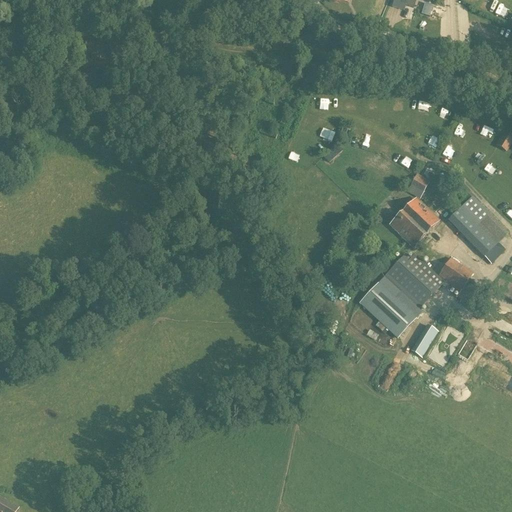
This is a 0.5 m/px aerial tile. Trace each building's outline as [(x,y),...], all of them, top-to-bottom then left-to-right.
[(495,146),(506,152),(511,143),(511,130),(507,127),(495,146)] [(339,140),(343,142),(347,130),(342,129),(339,140)] [(435,134),(430,143),(437,147),(442,138),(435,134)] [(342,151),(336,144),(323,156),(329,163),(342,151)] [(425,178),(428,180),(430,179),(433,173),(433,172),(431,170),(429,170),(429,171),(427,170),(424,175),(426,176),(425,177),(425,178)] [(417,175),(410,187),(422,194),(429,182),(417,175)] [(389,226),(413,249),(439,222),(416,199),(389,226)] [(456,230),(464,238),(484,258),(509,234),(489,213),(478,224),(471,216),(456,230)] [(386,275),(421,308),(440,288),(405,255),(386,275)] [(457,307),(470,316),(481,300),(464,288),(474,274),(451,259),(437,278),(459,293),(456,298),(460,301),(457,307)] [(378,284),(359,304),(394,337),(397,340),(416,319),(378,284)] [(415,353),(426,358),(439,330),(427,325),(415,353)] [(426,361),(423,367),(436,374),(439,368),(426,361)] [(0,511),(16,511),(19,509),(0,497),(0,511)]
